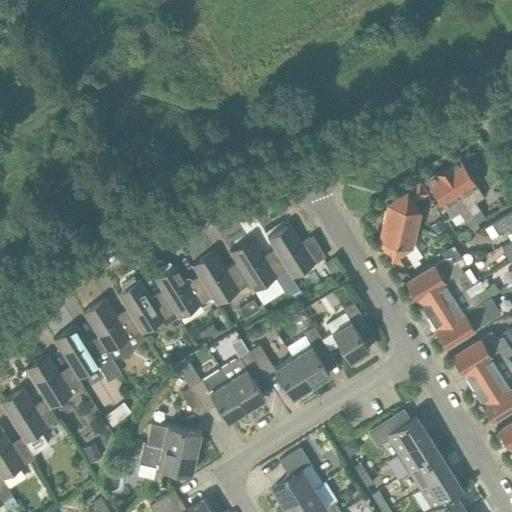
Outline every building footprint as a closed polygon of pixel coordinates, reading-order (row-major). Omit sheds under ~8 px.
[(502,146),(496,137),(485,145),(490,154),(502,146)] [(476,185),(459,157),(442,168),(477,223),(485,218),(475,202),(483,197),(476,185)] [(477,223),(442,168),(426,178),(443,206),(443,205),(451,217),(459,212),(469,228),(477,223)] [(383,221),(415,228),(419,211),(413,202),(426,194),(420,184),(407,192),(406,191),(387,203),(383,221)] [(511,235),(511,234),(511,210),(490,223),(497,235),(508,229),(511,235)] [(419,259),(411,246),(415,228),(383,221),(379,239),(391,258),(392,258),(400,271),(419,259)] [(325,256),(312,235),(301,242),(290,224),(267,238),(274,249),(287,270),(292,277),(325,256)] [(287,270),(274,249),(263,255),(252,237),(229,250),(236,262),(249,283),(254,290),(287,270)] [(510,261),(511,259),(511,240),(502,247),(510,261)] [(442,252),(445,256),(434,263),(405,280),(416,298),(417,297),(462,269),(457,262),(458,261),(449,248),(442,252)] [(225,269),(214,250),(192,264),(199,275),(212,297),(216,304),(249,283),(236,262),(225,269)] [(212,297),(199,275),(188,282),(176,264),(154,277),(162,291),(175,312),(178,317),(212,297)] [(417,297),(426,313),(465,288),(461,281),(467,278),(462,269),(417,297)] [(142,332),(175,312),(162,291),(151,297),(139,279),(117,293),(127,309),(140,330),(142,332)] [(465,288),(426,313),(436,328),(481,300),(482,302),(498,293),(492,284),(476,293),(476,292),(470,296),(465,288)] [(107,351),(140,330),(127,309),(116,316),(105,297),(82,311),(98,336),(107,351)] [(259,310),(253,299),(239,308),(245,318),(259,310)] [(481,300),(436,328),(435,329),(446,346),(475,328),(474,328),(486,321),(480,312),(486,308),(482,302),(481,300)] [(331,332),(349,361),(369,349),(358,333),(369,326),(353,301),(343,308),(350,320),(331,332)] [(78,378),(111,357),(107,351),(98,336),(87,343),(75,324),(53,338),(70,365),(78,378)] [(311,385),(329,374),(319,357),(329,351),(314,326),(303,332),(311,345),(293,356),(311,385)] [(451,355),(461,371),(507,343),(502,335),(496,339),(491,330),(480,337),(451,355)] [(507,343),(461,371),(462,372),(463,371),(473,387),(511,363),(507,356),(511,352),(511,341),(508,344),(507,343)] [(274,368),(292,397),(311,385),(293,356),(274,368),(259,344),(249,350),(264,375),(274,368)] [(246,409),(264,398),(254,381),(264,375),(249,350),(220,368),(246,409)] [(83,386),(78,378),(70,365),(59,372),(47,353),(25,367),(45,399),(50,407),(83,386)] [(481,403),(482,404),(511,384),(511,363),(473,387),(482,402),(481,403)] [(246,409),(220,368),(191,385),(206,410),(217,404),(227,421),(246,409)] [(511,384),(482,404),(492,420),(511,407),(511,384)] [(196,417),(206,410),(191,385),(181,392),(196,417)] [(22,387),(0,401),(22,436),(24,441),(25,441),(58,420),(50,407),(45,399),(34,406),(22,387)] [(107,412),(114,423),(134,411),(127,400),(107,412)] [(387,436),(397,452),(428,433),(416,414),(409,419),(402,409),(370,429),(378,442),(387,436)] [(511,419),(497,429),(507,445),(511,442),(511,419)] [(162,445),(195,453),(200,431),(167,424),(166,426),(151,422),(146,441),(162,445)] [(0,425),(0,475),(2,478),(35,457),(25,441),(24,441),(22,436),(11,443),(0,425)] [(397,452),(409,470),(439,452),(428,433),(397,452)] [(138,463),(190,474),(195,453),(143,441),(138,463)] [(272,487),(283,505),(322,483),(310,464),(311,463),(300,446),(279,459),(289,476),(272,487)] [(409,470),(421,489),(451,470),(439,452),(409,470)] [(361,476),(366,473),(360,463),(355,466),(361,476)] [(432,508),(456,493),(462,489),(451,470),(421,489),(432,507),(432,508)] [(372,483),(366,473),(361,476),(367,486),(372,483)] [(2,478),(0,475),(0,502),(12,495),(2,478)] [(322,483),(283,505),(287,511),(339,511),(340,511),(334,502),(337,500),(325,481),(322,483)] [(149,505),(153,511),(160,511),(180,500),(174,490),(149,505)] [(465,511),(467,511),(456,493),(432,508),(432,507),(425,511),(465,511)] [(99,511),(107,507),(101,497),(93,502),(99,511)] [(382,511),(383,511),(389,509),(383,498),(376,502),(382,511)] [(210,511),(203,499),(187,510),(180,500),(160,511),(210,511)]
